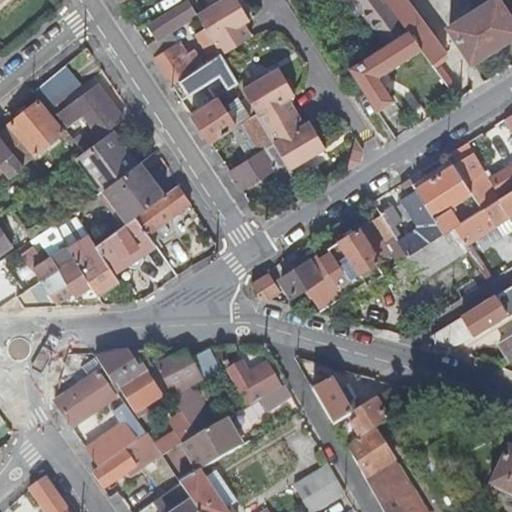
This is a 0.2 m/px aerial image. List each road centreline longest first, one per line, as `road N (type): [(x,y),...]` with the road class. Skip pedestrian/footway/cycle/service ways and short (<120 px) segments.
road 1 (residential): [(191,325),(266,327),(511,404)]
road 2 (residential): [(511,91),(252,256)]
road 3 (residential): [(92,8),(252,256)]
road 4 (residential): [(6,350),(78,329),(191,325)]
